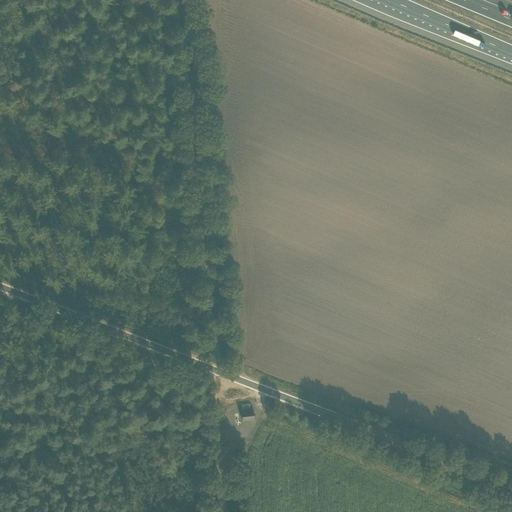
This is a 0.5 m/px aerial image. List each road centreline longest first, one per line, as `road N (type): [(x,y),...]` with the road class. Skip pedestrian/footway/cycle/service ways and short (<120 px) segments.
road 1 (unclassified): [(511,486),(0,282)]
road 2 (motorway): [(388,0),(511,53)]
